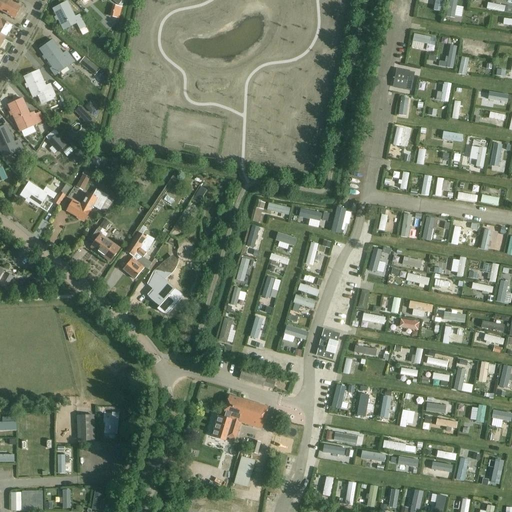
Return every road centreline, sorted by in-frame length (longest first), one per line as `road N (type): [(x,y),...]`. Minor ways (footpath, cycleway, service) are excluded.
road 1 (residential): [(164,375),(146,345),(0,216)]
road 2 (residential): [(307,406),(308,346),(368,193)]
road 3 (residential): [(368,193),(397,0)]
road 4 (residential): [(3,484),(134,469),(154,475)]
road 5 (residential): [(164,375),(184,372),(307,406)]
road 6 (residential): [(511,219),(368,193)]
